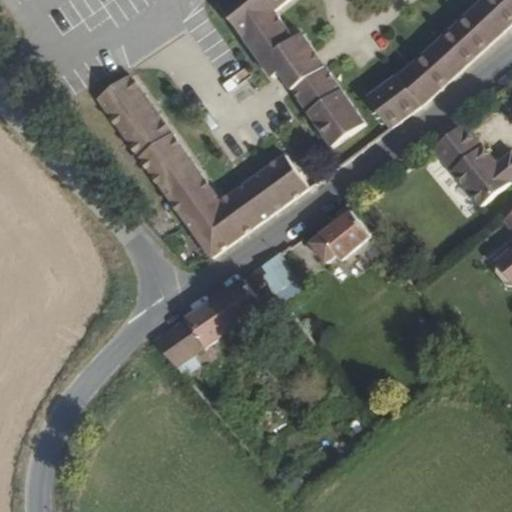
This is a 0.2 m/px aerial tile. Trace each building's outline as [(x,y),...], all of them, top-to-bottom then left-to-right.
[(216,0),(210,5),(206,8),(231,40),(263,15),(281,0),(216,0)] [(364,97),(389,129),(433,93),(511,21),(511,0),(477,0),(409,62),(364,97)] [(263,15),(231,40),(264,82),(273,76),(304,51),(292,35),(284,42),(263,15)] [(304,51),(273,76),(286,94),(318,68),(304,51)] [(318,68),(286,94),(329,149),(361,123),(318,68)] [(93,96),(206,258),(305,188),(282,154),(216,201),(126,73),(93,96)] [(461,121),(430,146),(478,206),(511,179),(511,154),(510,152),(494,165),(461,121)] [(370,235),(350,211),(304,244),(320,266),(328,260),(333,264),(370,235)] [(511,211),(501,220),(511,234),(511,211)] [(285,245),(253,268),(258,276),(253,280),(254,282),(266,297),(273,292),(289,281),(294,286),(300,281),(283,258),(290,252),(285,245)] [(511,246),(493,262),(492,273),(502,286),(511,286),(511,246)] [(253,268),(148,342),(181,379),(189,372),(186,368),(166,340),(181,329),(199,352),(256,311),(241,292),(254,282),(253,280),(258,276),(253,268)]
